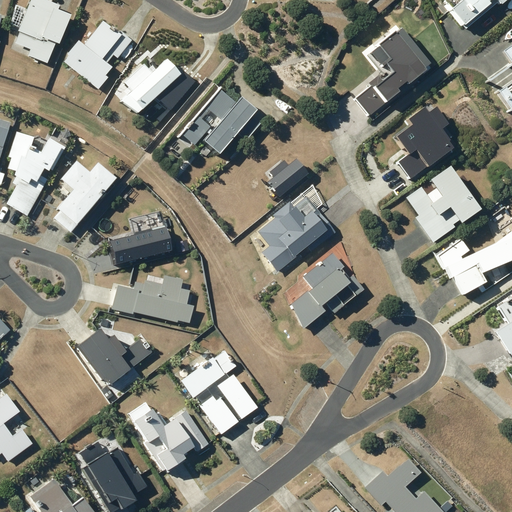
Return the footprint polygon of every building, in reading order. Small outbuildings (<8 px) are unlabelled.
[(60,7),(42,0),(30,0),(18,32),(20,32),(15,44),(30,50),(27,56),(47,64),(55,45),(60,47),(72,17),(58,12),(60,7)] [(447,0),(445,2),(467,27),(486,10),(488,12),(494,7),(490,4),(495,0),(498,0),(503,6),(510,0),(447,0)] [(68,57),(64,63),(99,90),(108,78),(106,77),(112,68),(107,64),(114,55),(118,59),(132,41),(120,32),(119,34),(104,22),(84,46),(78,42),(67,56),(68,57)] [(511,30),(489,47),(511,78),(511,30)] [(197,52),(214,63),(219,56),(202,45),(197,52)] [(169,72),(171,70),(158,56),(150,63),(149,65),(115,97),(130,108),(147,92),(162,106),(187,77),(177,68),(172,74),(169,72)] [(203,130),(207,134),(200,142),(216,155),(235,132),(244,140),(257,124),(217,90),(189,123),(188,122),(184,128),(180,133),(192,143),(203,130)] [(0,155),(9,130),(0,127),(0,155)] [(17,172),(14,178),(16,179),(13,185),(16,187),(6,206),(27,217),(47,180),(42,177),(46,168),(52,171),(65,148),(50,139),(41,154),(30,148),(34,138),(17,133),(8,158),(11,159),(8,169),(17,172)] [(68,188),(53,208),(56,210),(50,217),(66,230),(72,223),(74,225),(112,178),(93,161),(86,170),(71,158),(55,177),(68,188)] [(271,197),(301,173),(289,158),(282,165),(279,160),(264,172),(267,176),(260,182),(271,197)] [(419,214),(414,218),(426,235),(444,222),(442,219),(450,213),(452,216),(467,206),(437,163),(421,174),(422,176),(411,184),(409,182),(398,190),(404,199),(413,210),(415,209),(419,214)] [(308,240),(328,223),(297,187),(254,224),(264,236),(254,243),(270,262),(303,234),(308,240)] [(155,211),(126,218),(129,234),(106,240),(113,265),(164,251),(155,211)] [(453,237),(429,254),(436,266),(441,278),(446,275),(457,294),(479,281),(474,273),(511,256),(511,232),(455,258),(453,255),(461,249),(453,237)] [(302,287),(285,300),(298,324),(325,303),(329,309),(358,286),(347,271),(341,276),(334,267),(338,264),(327,249),(297,272),(308,286),(304,289),(302,287)] [(111,276),(107,298),(183,312),(188,286),(175,283),(177,273),(156,269),(154,276),(129,271),(127,279),(111,276)] [(0,340),(10,331),(0,319),(0,340)] [(89,322),(68,338),(97,377),(143,343),(132,330),(108,347),(89,322)] [(201,405),(199,406),(222,436),(239,423),(220,398),(216,401),(207,389),(236,367),(225,352),(215,359),(213,358),(181,382),(194,399),(195,398),(201,405)] [(233,375),(217,387),(242,421),(258,409),(233,375)] [(2,395),(0,395),(0,460),(2,462),(28,443),(15,429),(5,436),(0,428),(0,420),(14,411),(2,395)] [(187,446),(156,398),(132,414),(163,462),(187,446)] [(206,434),(183,398),(170,406),(194,442),(206,434)] [(75,463),(99,502),(104,499),(111,509),(143,489),(133,473),(128,476),(110,445),(102,450),(100,447),(75,463)] [(395,511),(438,511),(430,504),(421,511),(398,488),(404,483),(403,482),(414,472),(404,462),(396,470),(395,468),(387,476),(389,478),(386,482),(378,474),(363,488),(378,503),(383,498),(395,511)] [(88,511),(89,511),(79,499),(67,508),(49,483),(31,496),(32,499),(40,510),(40,509),(42,511),(88,511)]
